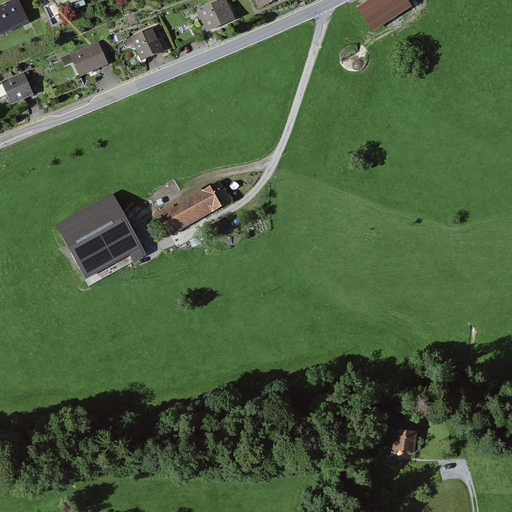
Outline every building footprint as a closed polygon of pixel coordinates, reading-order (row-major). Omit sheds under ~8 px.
[(226,0),(199,11),(208,33),(235,22),(226,0)] [(251,0),(256,10),(282,0),(251,0)] [(409,0),(371,0),(364,11),(389,28),(409,0)] [(20,2),(0,11),(0,34),(0,35),(28,22),(20,2)] [(153,28),(131,37),(142,62),(164,52),(153,28)] [(99,44),(65,57),(68,65),(75,63),(80,77),(108,66),(99,44)] [(24,75),(3,83),(11,102),(32,94),(24,75)] [(201,189),(155,213),(168,237),(231,203),(220,183),(202,192),(201,189)] [(148,254),(113,192),(56,225),(91,286),(148,254)] [(417,433),(395,431),(393,450),(415,453),(417,433)]
